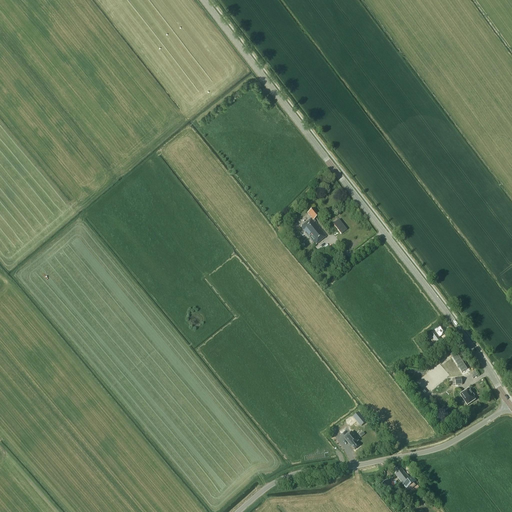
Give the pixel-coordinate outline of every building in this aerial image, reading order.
[(311,218),(300,227),(315,246),(327,236),(323,232),(317,224),(313,220),(316,218),(319,216),(318,215),(319,215),(317,212),(316,212),(313,209),(307,214),(311,218)] [(355,229),(342,213),(330,223),(342,239),(355,229)] [(435,332),(431,335),(438,343),(441,341),(440,338),(441,338),(448,333),(443,326),(436,331),(437,332),(436,333),(435,332)] [(467,369),(456,352),(450,355),(462,373),(467,369)] [(468,406),(476,401),(473,397),(475,397),(469,389),(460,395),(468,406)] [(367,422),(359,412),(353,417),(361,427),(367,422)] [(346,420),(349,425),(355,421),(351,416),(346,420)] [(352,432),(345,438),(351,446),(355,450),(359,446),(357,443),(358,441),(359,441),(352,432)] [(413,477),(411,479),(408,475),(407,475),(402,469),(401,470),(400,468),(396,471),(398,473),(396,474),(410,491),(416,486),(414,484),(417,482),(413,477)] [(388,479),(383,483),(389,492),(394,487),(388,479)]
